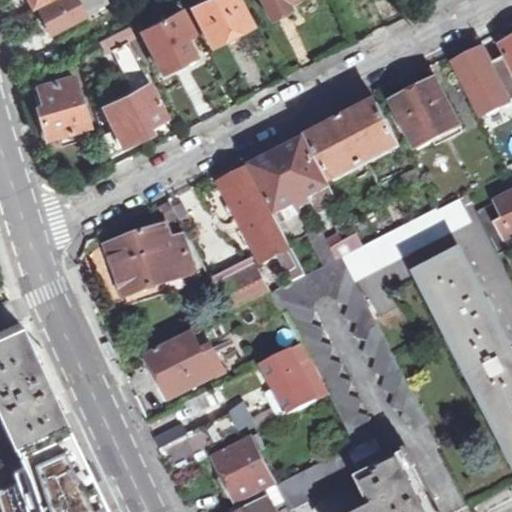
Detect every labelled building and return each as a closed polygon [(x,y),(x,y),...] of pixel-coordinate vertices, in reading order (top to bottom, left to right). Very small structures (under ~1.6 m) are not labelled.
[(46,22),(51,32),(109,1),(108,0),(54,0),(39,8),(46,22)] [(211,43),(245,25),(251,22),(239,0),(204,0),(193,6),(211,43)] [(300,0),(261,0),(270,16),(293,4),(300,0)] [(182,10),(143,29),(164,70),(182,61),(199,51),(192,40),(195,38),(193,33),(195,32),(182,10)] [(163,129),(171,125),(140,65),(149,61),(136,36),(112,48),(124,71),(126,70),(136,89),(104,105),(124,145),(145,134),(161,126),(163,129)] [(511,36),(504,41),(506,45),(503,46),(511,62),(511,36)] [(472,57),(456,65),(475,100),(477,99),(479,103),(498,94),(495,89),(504,84),(495,66),(499,64),(491,48),(481,53),(480,52),(472,57)] [(85,109),(74,76),(39,87),(44,105),(39,107),(43,122),(47,137),(89,125),(88,120),(92,118),(89,108),(85,109)] [(461,127),(438,81),(429,86),(423,89),(395,103),(418,148),(461,127)] [(392,98),(395,103),(423,89),(420,84),(392,98)] [(335,180),(401,146),(378,103),(352,117),(347,119),(312,138),(335,180)] [(280,154),(255,167),(284,221),(301,212),(300,209),(311,203),(312,205),(322,200),(319,194),(331,187),(306,141),(280,154)] [(406,190),(424,181),(416,166),(398,176),(406,190)] [(295,280),(306,274),(251,169),(222,184),(230,200),(262,263),(281,254),(295,280)] [(511,192),(511,194),(478,212),(500,255),(511,248),(511,181),(508,184),(511,192)] [(438,208),(426,185),(411,192),(424,215),(438,208)] [(322,200),(312,205),(317,213),(320,214),(327,211),(328,207),(326,203),(336,198),(331,187),(319,194),(322,200)] [(469,195),(464,197),(469,206),(473,203),(469,195)] [(344,254),(357,281),(472,222),(460,199),(439,210),(438,208),(424,215),(361,246),(344,254)] [(190,217),(184,204),(167,213),(174,225),(190,217)] [(309,233),(325,264),(344,254),(361,246),(355,234),(336,243),(334,239),(329,242),(320,227),(309,233)] [(146,236),(111,248),(117,266),(111,268),(117,287),(121,298),(186,277),(191,273),(190,252),(183,238),(173,241),(167,228),(161,230),(153,233),(153,231),(145,233),(146,236)] [(356,445),(375,436),(372,431),(369,430),(372,416),(361,413),(362,397),(351,393),(354,380),(341,375),(344,363),(332,359),(336,345),(322,341),(325,326),(314,323),(318,312),(316,312),(315,301),(328,295),(335,298),(335,300),(349,304),(345,317),(358,322),(354,335),(368,340),(364,353),(375,357),(372,371),(385,375),(382,388),(395,392),(391,405),(404,410),(402,416),(406,424),(411,421),(416,430),(430,422),(357,281),(344,254),(325,264),(306,274),(295,280),(277,289),(288,310),(300,334),(305,344),(330,395),(356,445)] [(511,346),(466,254),(421,278),(511,461),(511,346)] [(266,294),(270,293),(252,262),(212,282),(229,313),(266,294)] [(270,293),(266,294),(278,315),(288,310),(277,289),(270,293)] [(20,323),(0,332),(0,411),(15,443),(65,420),(44,376),(20,323)] [(300,334),(286,341),(291,350),(305,344),(300,334)] [(195,335),(150,358),(165,387),(171,401),(226,373),(213,347),(204,351),(195,335)] [(102,345),(110,364),(117,360),(109,341),(102,345)] [(291,350),(318,401),(330,395),(305,344),(291,350)] [(291,350),(264,364),(277,389),(267,393),(282,419),(318,401),(291,350)] [(260,430),(247,402),(234,413),(225,417),(206,427),(219,451),(260,430)] [(108,511),(65,420),(15,443),(23,463),(11,469),(26,511),(108,511)] [(219,451),(206,427),(161,450),(167,464),(173,476),(219,451)] [(235,490),(241,503),(278,482),(276,478),(280,475),(266,449),(269,448),(262,434),(218,457),(235,490)] [(375,436),(356,445),(280,484),(286,498),(293,511),(363,475),(389,462),(375,436)] [(389,462),(363,475),(378,503),(368,508),(368,506),(357,511),(438,511),(419,473),(409,453),(389,462)] [(235,511),(233,509),(227,511),(293,511),(286,498),(279,501),(284,511),(281,511),(275,511),(270,502),(250,511),(235,511)]
